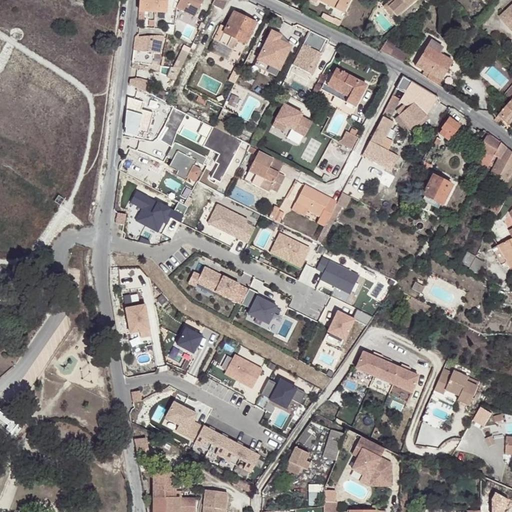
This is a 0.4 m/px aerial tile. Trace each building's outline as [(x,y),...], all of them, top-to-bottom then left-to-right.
[(140,0),(139,11),(139,21),(144,21),(144,11),(153,12),(153,0),(140,0)] [(153,0),(153,12),(154,12),(165,12),(166,0),(153,0)] [(182,0),(179,6),(197,16),(204,0),(182,0)] [(323,0),(345,10),(350,0),(323,0)] [(391,13),(394,10),(389,4),(393,0),(390,0),(385,4),(391,13)] [(397,14),(414,0),(393,0),(389,4),(394,10),(397,14)] [(247,44),(257,23),(234,12),(226,29),(220,26),(214,39),(219,42),(224,33),(247,44)] [(310,30),(301,25),(296,36),(305,40),(310,30)] [(328,38),(310,30),(305,40),(293,63),(311,72),(328,38)] [(259,60),(280,70),(291,46),(280,40),(282,36),(272,31),(259,60)] [(135,38),(132,62),(139,64),(140,52),(152,53),(162,54),(165,38),(162,38),(163,36),(154,36),(135,37),(135,38)] [(444,48),(431,40),(427,46),(440,54),(444,48)] [(384,41),(379,50),(403,62),(408,53),(384,41)] [(189,51),(176,44),(172,53),(179,57),(173,67),(181,69),(189,53),(188,52),(189,51)] [(427,78),(439,86),(453,62),(440,54),(427,46),(416,66),(430,73),(427,78)] [(140,52),(139,64),(151,65),(152,53),(140,52)] [(276,76),(280,70),(259,60),(256,66),(276,76)] [(173,85),(181,69),(173,67),(172,67),(165,81),(173,85)] [(336,69),(327,85),(349,97),(346,102),(355,108),(367,85),(336,69)] [(413,82),(403,76),(396,89),(407,95),(413,82)] [(130,77),(130,83),(147,93),(150,82),(139,79),(130,77)] [(438,98),(413,82),(407,95),(403,101),(408,104),(412,101),(415,102),(427,115),(438,98)] [(127,110),(124,133),(137,137),(143,116),(140,114),(144,100),(150,103),(153,96),(147,93),(130,83),(127,110)] [(349,97),(327,85),(324,91),(346,102),(349,97)] [(511,89),(501,102),(507,107),(511,100),(511,89)] [(400,100),(393,95),(385,111),(392,115),(400,100)] [(511,100),(507,107),(495,121),(499,124),(503,119),(510,125),(511,121),(511,100)] [(411,130),(427,115),(415,102),(412,101),(408,104),(397,113),(411,130)] [(187,114),(190,116),(193,110),(179,103),(176,109),(187,114)] [(304,114),(285,104),(274,125),(286,131),(288,127),(306,137),(313,123),(303,117),(304,114)] [(176,109),(175,108),(165,129),(177,135),(187,114),(176,109)] [(385,111),(375,130),(384,135),(394,116),(392,115),(385,111)] [(451,137),(460,127),(449,119),(449,120),(442,130),(443,130),(439,135),(447,141),(451,137)] [(235,130),(218,121),(214,127),(232,136),(235,130)] [(222,184),(243,142),(232,136),(214,127),(204,148),(220,155),(216,164),(220,165),(213,179),(222,184)] [(342,140),(338,140),(353,148),(358,137),(355,136),(357,131),(352,129),(350,133),(346,131),(342,140)] [(384,135),(375,130),(365,150),(383,159),(394,139),(384,135)] [(502,144),(490,135),(480,153),(489,158),(484,168),(483,168),(481,170),(486,173),(487,171),(495,157),(502,144)] [(435,152),(441,140),(437,138),(431,150),(435,152)] [(511,153),(502,144),(495,157),(499,160),(492,175),(508,184),(511,175),(511,153)] [(279,174),(279,173),(269,168),(274,159),(249,147),(247,152),(256,157),(248,172),(256,176),(263,179),(258,188),(269,193),(271,190),(277,193),(285,178),(279,174)] [(195,181),(200,171),(194,168),(196,163),(196,160),(179,152),(176,153),(169,168),(177,172),(174,176),(186,183),(188,178),(195,181)] [(269,168),(279,173),(283,164),(274,159),(269,168)] [(487,171),(486,173),(482,181),(484,182),(490,173),(487,171)] [(505,189),(508,184),(492,175),(489,180),(505,189)] [(263,179),(256,176),(251,184),(258,188),(263,179)] [(453,187),(446,184),(440,181),(433,177),(423,196),(442,207),(453,187)] [(326,224),(338,202),(306,186),(296,205),(307,210),(323,218),(320,224),(325,226),(326,224)] [(174,211),(136,192),(130,203),(142,210),(140,215),(149,220),(146,227),(158,233),(163,223),(165,220),(169,222),(171,218),(180,223),(190,205),(180,200),(174,211)] [(343,192),(343,193),(338,202),(326,224),(331,227),(342,207),(344,207),(350,196),(343,192)] [(499,215),(506,202),(498,198),(492,211),(499,215)] [(307,210),(296,205),(293,211),(304,217),(307,210)] [(218,206),(208,225),(239,240),(248,221),(218,206)] [(272,221),(278,210),(271,208),(267,218),(272,221)] [(272,221),(278,224),(283,213),(278,211),(278,210),(272,221)] [(494,224),(499,215),(492,211),(487,220),(494,224)] [(126,215),(118,213),(116,224),(124,225),(126,215)] [(149,220),(140,215),(136,222),(146,227),(149,220)] [(310,249),(280,234),(271,253),(301,268),(310,249)] [(511,240),(502,243),(503,244),(511,257),(511,240)] [(511,259),(511,257),(503,244),(497,248),(508,262),(511,259)] [(442,250),(442,251),(438,257),(447,261),(450,254),(442,250)] [(464,265),(471,268),(476,259),(477,258),(469,254),(464,265)] [(360,277),(323,258),(316,270),(324,274),(320,281),(350,295),(360,277)] [(476,259),(471,268),(469,272),(478,275),(484,263),(476,259)] [(239,285),(205,268),(200,277),(197,284),(231,301),(231,300),(241,305),(248,291),(238,286),(239,285)] [(197,284),(200,277),(194,273),(189,284),(195,287),(197,284)] [(248,291),(241,305),(250,310),(248,315),(268,325),(277,308),(257,298),(259,294),(249,289),(248,291)] [(146,306),(123,310),(127,333),(139,331),(151,328),(146,306)] [(354,322),(338,313),(327,333),(344,342),(354,322)] [(152,335),(151,328),(139,331),(140,337),(152,335)] [(201,338),(185,329),(176,345),(192,355),(201,338)] [(418,375),(363,353),(356,369),(411,392),(418,375)] [(262,371),(234,356),(224,375),(251,390),(262,371)] [(473,407),(481,387),(470,382),(471,378),(456,372),(454,377),(444,374),(434,399),(458,408),(461,402),(473,407)] [(277,386),(268,381),(260,396),(270,401),(269,401),(285,410),(290,400),(299,405),(305,395),(280,381),(277,386)] [(196,416),(173,404),(165,419),(178,426),(175,432),(194,442),(202,428),(192,423),(196,416)] [(502,414),(494,416),(495,422),(503,420),(502,414)] [(194,442),(193,444),(249,474),(258,457),(202,427),(202,428),(194,442)] [(339,449),(344,433),(331,429),(324,457),(336,461),(339,449)] [(381,456),(385,447),(360,435),(351,452),(358,455),(352,467),(362,472),(369,475),(369,483),(391,483),(390,461),(384,457),(382,460),(379,459),(381,456)] [(492,436),(486,437),(489,446),(494,444),(492,436)] [(145,439),(135,441),(138,461),(149,458),(145,439)] [(300,475),(309,454),(295,447),(286,468),(300,475)] [(369,475),(362,472),(359,479),(369,483),(369,475)] [(172,499),(181,499),(182,473),(153,473),(153,499),(172,499)] [(246,484),(235,478),(233,484),(243,489),(246,484)] [(324,489),(324,499),(336,499),(336,488),(325,488),(324,489)] [(324,499),(324,489),(312,490),(312,507),(324,506),(324,499)] [(224,511),(226,493),(205,491),(202,511),(224,511)] [(197,511),(200,499),(181,499),(172,499),(153,499),(153,507),(151,507),(150,511),(197,511)] [(324,506),(323,511),(337,511),(337,500),(336,500),(336,499),(324,499),(324,506)] [(406,511),(409,511),(409,505),(406,505),(406,500),(401,500),(400,511),(406,511)]
